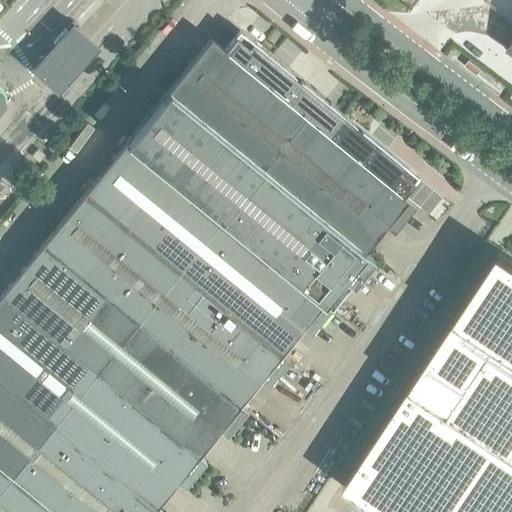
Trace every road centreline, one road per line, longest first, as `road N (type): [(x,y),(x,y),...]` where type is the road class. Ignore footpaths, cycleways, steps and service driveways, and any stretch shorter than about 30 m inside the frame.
road 1 (unclassified): [(500,174),(253,511)]
road 2 (unclassified): [(0,258),(220,0)]
road 3 (unclassified): [(296,20),(500,174)]
road 4 (unclassified): [(511,123),(350,0)]
